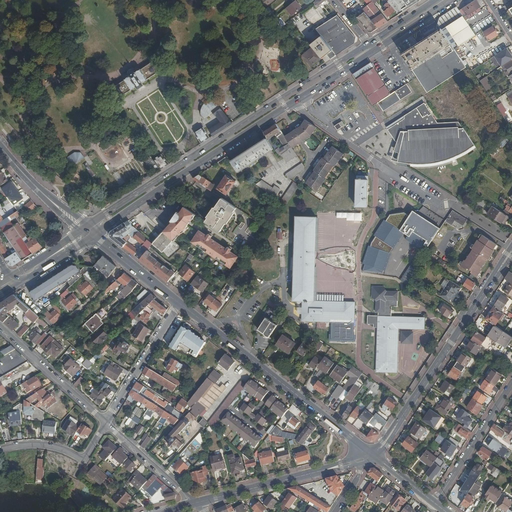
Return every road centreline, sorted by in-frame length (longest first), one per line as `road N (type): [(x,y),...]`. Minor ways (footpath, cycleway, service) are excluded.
road 1 (primary): [(368,43),(85,228)]
road 2 (secondary): [(374,455),(179,303)]
road 3 (primary): [(94,235),(294,102)]
road 4 (secondary): [(194,503),(374,455)]
road 5 (primary): [(304,96),(452,0)]
road 6 (secondary): [(402,416),(497,274)]
road 7 (residential): [(106,423),(0,327)]
road 8 (residential): [(435,503),(511,384)]
road 9 (residential): [(106,423),(179,303)]
